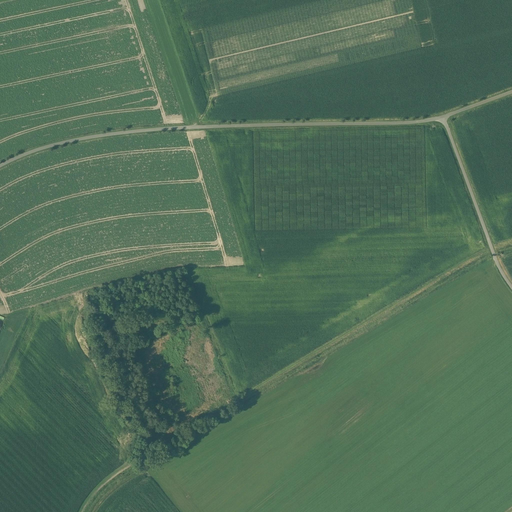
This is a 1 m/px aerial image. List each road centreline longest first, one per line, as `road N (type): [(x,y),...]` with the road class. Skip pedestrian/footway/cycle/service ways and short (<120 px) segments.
road 1 (unclassified): [(441,116),(121,132),(54,144),(0,165)]
road 2 (unclassified): [(441,116),(511,287)]
